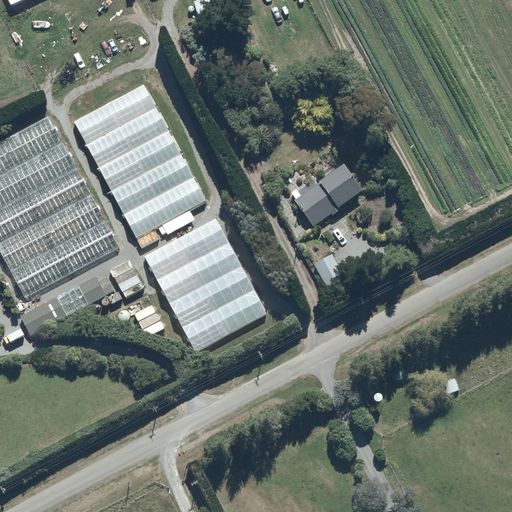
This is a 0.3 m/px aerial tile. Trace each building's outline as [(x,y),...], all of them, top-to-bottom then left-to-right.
[(226,0),(210,0),(196,6),(203,22),(231,11),(226,0)] [(162,237),(194,220),(189,210),(205,202),(145,87),(75,123),(137,240),(158,229),(162,237)] [(48,115),(0,140),(0,250),(24,296),(117,247),(48,115)] [(296,199),(315,227),(363,195),(345,167),(296,199)] [(195,352),(266,315),(216,219),(145,256),(195,352)] [(315,266),(330,293),(347,284),(332,257),(315,266)] [(143,286),(127,262),(110,273),(126,297),(143,286)] [(26,325),(9,334),(13,343),(108,296),(99,278),(22,316),(26,325)] [(142,330),(159,323),(152,308),(136,314),(142,330)]
